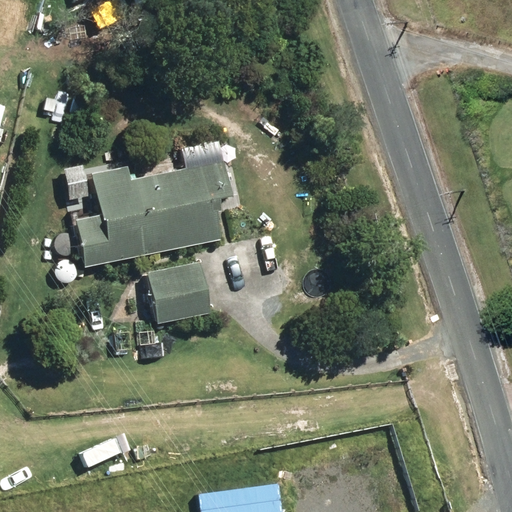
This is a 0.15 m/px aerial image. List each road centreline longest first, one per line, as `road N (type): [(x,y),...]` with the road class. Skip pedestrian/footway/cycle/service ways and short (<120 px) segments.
road 1 (tertiary): [(511,475),(365,38)]
road 2 (unclassified): [(365,38),(511,75)]
